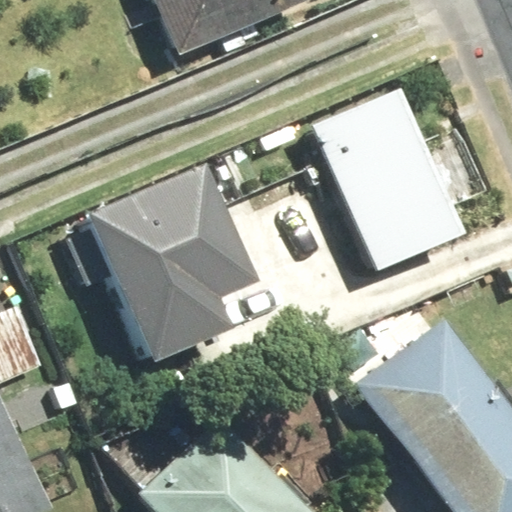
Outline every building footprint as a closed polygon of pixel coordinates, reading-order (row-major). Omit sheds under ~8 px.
[(140,0),(167,60),(305,1),(304,0),(140,0)] [(444,220),(388,88),(305,123),(361,255),(444,220)] [(245,286),(189,155),(76,202),(142,359),(184,341),(174,316),(245,286)] [(356,396),(444,511),(511,511),(511,424),(441,332),(356,396)] [(0,511),(36,511),(0,418),(0,511)] [(283,511),(205,431),(137,497),(151,511),(283,511)]
